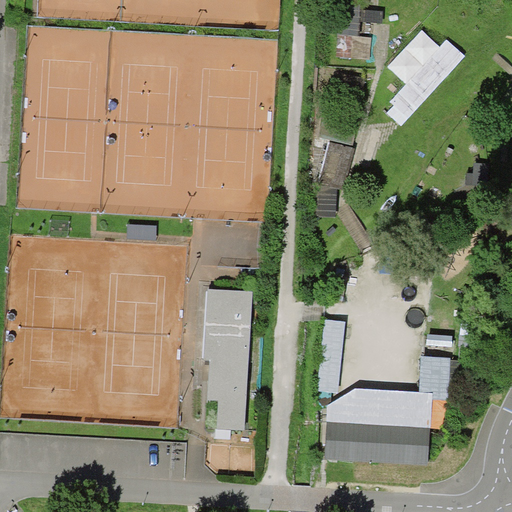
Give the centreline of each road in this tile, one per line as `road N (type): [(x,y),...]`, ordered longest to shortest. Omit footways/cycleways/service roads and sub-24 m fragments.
road 1 (residential): [(485,505),(0,479)]
road 2 (track): [(305,0),(286,313)]
